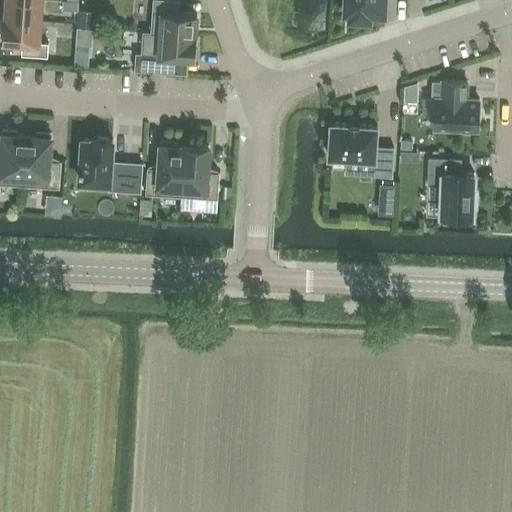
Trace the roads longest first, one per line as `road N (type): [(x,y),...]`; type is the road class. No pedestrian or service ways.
road 1 (residential): [(258,96),(511,16)]
road 2 (residential): [(0,99),(261,116)]
road 3 (unclassified): [(0,267),(261,281)]
road 4 (unclassified): [(261,281),(511,291)]
road 5 (residential): [(261,281),(261,116)]
